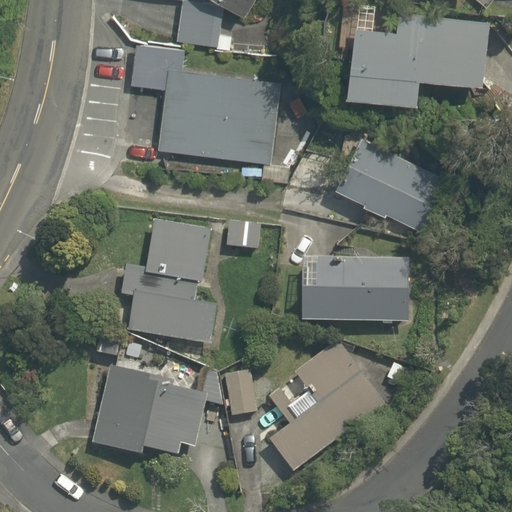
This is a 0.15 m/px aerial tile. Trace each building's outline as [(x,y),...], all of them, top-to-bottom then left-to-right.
[(345,22),(339,86),(415,94),(417,75),(480,82),(488,17),(394,7),(392,27),(345,22)] [(159,131),(157,146),(270,160),(280,80),(181,68),(184,47),(135,41),(130,83),(154,86),(153,94),(159,95),(155,131),(159,131)] [(349,127),(324,180),(417,225),(443,172),(349,127)] [(117,307),(114,327),(209,343),(216,301),(195,297),(208,225),(149,215),(141,262),(123,259),(117,293),(128,295),(126,308),(117,307)] [(224,217),(221,243),(257,248),(260,221),(224,217)] [(296,253),(296,316),(415,317),(416,254),(296,253)] [(120,334),(95,331),(93,353),(118,355),(120,334)] [(320,400),(302,378),(182,366),(180,389),(156,384),(158,375),(109,364),(93,444),(134,453),(136,444),(175,453),(177,442),(195,446),(205,400),(228,402),(229,411),(253,408),(266,400),(270,401),(287,426),(266,442),(290,472),(380,401),(359,369),(320,400)]
